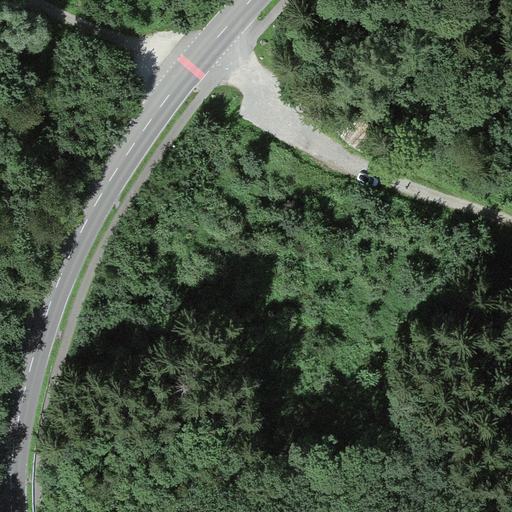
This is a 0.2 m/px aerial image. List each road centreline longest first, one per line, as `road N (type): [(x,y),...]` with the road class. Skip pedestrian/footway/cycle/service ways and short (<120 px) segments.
road 1 (tertiary): [(11,511),(20,407),(45,315),(81,231),(196,62),(254,0)]
road 2 (track): [(196,62),(228,63),(328,151),(511,217)]
road 3 (track): [(37,0),(93,35),(196,62)]
